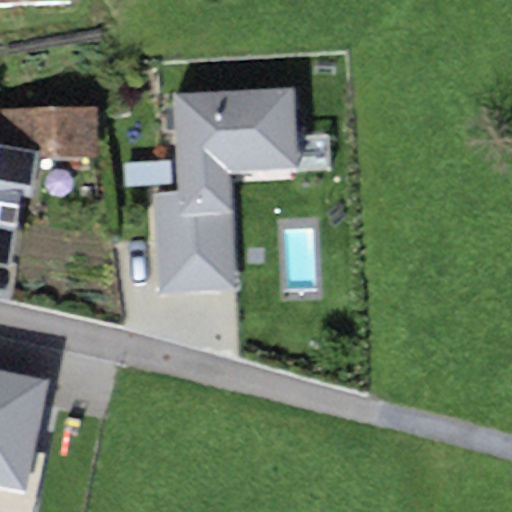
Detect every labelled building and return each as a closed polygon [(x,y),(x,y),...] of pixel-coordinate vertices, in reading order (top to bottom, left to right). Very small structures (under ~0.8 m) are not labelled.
[(171,94),(177,195),(178,215),(234,213),(233,170),(302,166),(297,87),(171,94)] [(96,107),(0,108),(0,144),(40,155),(97,155),(96,107)] [(0,144),(0,266),(13,269),(40,155),(0,144)] [(178,215),(177,195),(155,196),(159,294),(237,291),(234,213),(178,215)] [(47,382),(0,372),(0,487),(24,493),(47,382)]
